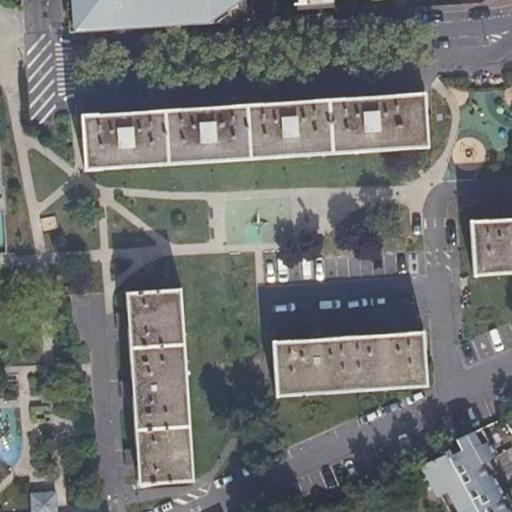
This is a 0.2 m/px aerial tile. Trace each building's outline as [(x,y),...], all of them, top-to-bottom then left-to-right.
[(73,0),(75,30),(254,18),(252,0),(73,0)] [(83,114),(86,168),(428,145),(425,91),(379,94),(378,84),(362,85),(363,96),(297,100),(297,89),(279,90),(280,101),(215,105),(214,94),(198,95),(199,106),(133,111),(132,100),(116,100),(116,112),(83,114)] [(257,170),(257,187),(289,186),(289,169),(257,170)] [(474,274),(511,271),(511,205),(504,206),(504,218),(471,220),(474,274)] [(125,450),(126,466),(138,466),(139,485),(193,482),(180,289),(126,293),(127,313),(116,314),(117,329),(129,329),(132,381),(121,381),(122,398),(133,397),(137,450),(125,450)] [(273,343),(277,396),(427,386),(423,331),(390,334),(389,322),(373,324),(373,335),(322,339),(322,327),(306,329),(306,340),(273,343)] [(444,454),(475,511),(509,511),(483,462),(493,456),(478,428),(443,451),(444,454)] [(475,511),(444,454),(416,469),(420,477),(418,478),(432,503),(441,498),(448,511),(475,511)] [(58,511),(57,492),(32,493),(32,511),(58,511)]
